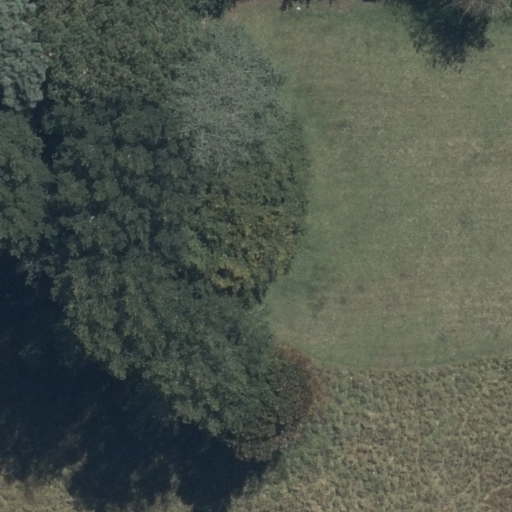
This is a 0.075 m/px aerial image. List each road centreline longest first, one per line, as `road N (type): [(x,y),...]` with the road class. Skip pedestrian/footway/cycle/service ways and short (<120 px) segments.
road 1 (unknown): [(235,511),(412,212),(511,149)]
road 2 (unknown): [(244,497),(0,409)]
